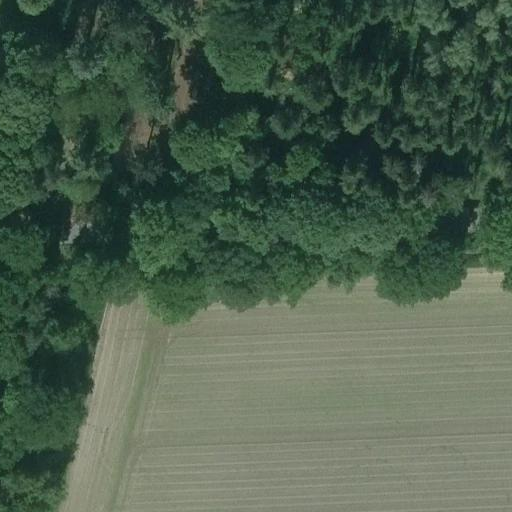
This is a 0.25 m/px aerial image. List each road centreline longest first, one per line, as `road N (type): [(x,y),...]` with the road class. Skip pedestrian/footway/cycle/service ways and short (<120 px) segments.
road 1 (unclassified): [(0,235),(511,217)]
road 2 (track): [(74,233),(115,0)]
